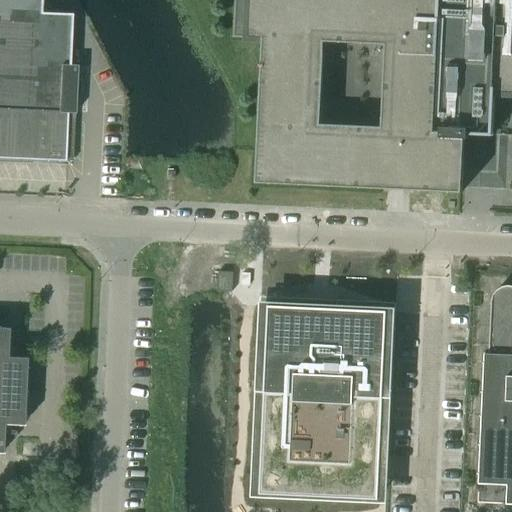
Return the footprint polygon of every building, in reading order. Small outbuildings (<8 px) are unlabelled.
[(0,0),(0,158),(64,161),(65,124),(66,113),(74,114),(76,66),(68,66),(70,15),(40,14),(40,0),(0,0)] [(511,0),(236,0),(235,38),(243,38),(264,39),(257,183),(387,189),(410,190),(462,192),(465,138),(468,139),(468,134),(493,135),(495,93),(511,93),(511,0)] [(218,291),(232,292),(233,272),(219,272),(218,291)] [(511,284),(509,284),(504,284),(499,286),(496,289),(494,292),(493,295),(492,299),(490,351),(484,351),(479,481),(478,503),(505,504),(511,504),(511,284)] [(269,305),(261,496),(379,502),(387,310),(269,305)] [(0,453),(2,454),(3,424),(22,425),(25,358),(6,357),(7,328),(0,327),(0,453)]
